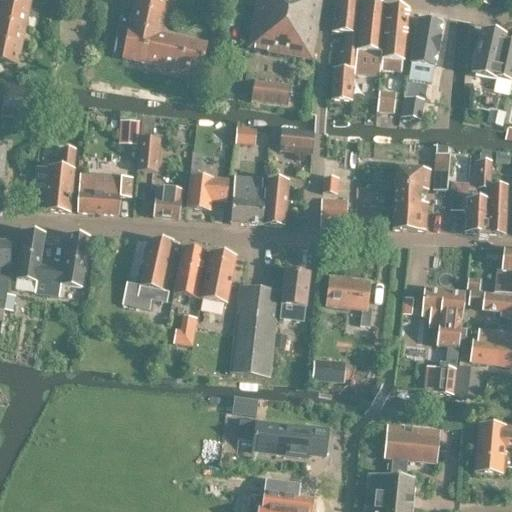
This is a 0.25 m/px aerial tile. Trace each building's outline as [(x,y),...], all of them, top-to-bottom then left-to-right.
[(30,0),(0,0),(0,2),(29,8),(30,0)] [(166,0),(134,0),(132,10),(163,17),(166,0)] [(312,61),(322,6),(323,0),(256,0),(247,49),(312,61)] [(342,0),(334,0),(331,33),(346,34),(344,53),(341,53),(339,70),(333,69),(331,101),(350,102),(352,87),(354,87),(354,79),(352,79),(359,3),(342,0)] [(29,8),(0,2),(0,22),(25,27),(29,8)] [(385,7),(361,3),(359,32),(354,76),(377,78),(385,7)] [(407,12),(387,7),(380,71),(400,73),(401,61),(402,61),(407,12)] [(148,33),(160,35),(163,17),(132,10),(129,29),(148,33)] [(442,25),(417,20),(409,65),(410,65),(408,81),(431,85),(433,69),(434,69),(436,56),(438,57),(441,38),(439,38),(442,25)] [(25,27),(0,22),(0,41),(21,46),(25,27)] [(142,64),(148,33),(129,29),(122,60),(142,64)] [(472,73),(471,74),(495,80),(495,79),(511,82),(511,45),(503,43),(505,37),(481,32),(477,51),(476,50),(475,54),(476,54),(473,64),(472,73)] [(167,37),(160,35),(148,33),(142,64),(160,68),(167,37)] [(179,72),(186,41),(167,37),(160,68),(179,72)] [(21,46),(0,41),(0,62),(17,66),(21,46)] [(186,41),(179,72),(199,76),(206,45),(186,41)] [(251,103),(286,107),(289,88),(254,84),(251,103)] [(378,112),(392,114),(395,94),(380,92),(378,112)] [(423,102),(404,99),(400,119),(419,122),(423,102)] [(490,112),(487,122),(502,125),(504,115),(490,112)] [(143,117),(142,140),(152,141),(154,118),(143,117)] [(169,136),(176,137),(177,126),(171,125),(169,136)] [(185,140),(193,140),(194,127),(186,126),(185,140)] [(237,131),(236,144),(253,145),(254,132),(237,131)] [(280,153),(311,155),(313,133),(282,131),(280,153)] [(102,158),(104,142),(83,140),(82,157),(102,158)] [(160,142),(152,141),(142,140),(140,140),(136,173),(155,176),(160,142)] [(43,213),(69,215),(73,172),(72,172),(74,152),(61,150),(58,170),(36,168),(32,203),(44,204),(43,213)] [(200,176),(203,156),(191,155),(189,175),(200,176)] [(435,156),(432,191),(445,192),(448,157),(435,156)] [(464,234),(484,235),(487,235),(489,187),(490,187),(491,162),(476,162),(475,185),(452,183),(450,212),(465,213),(464,234)] [(424,233),(424,231),(426,206),(419,205),(421,191),(427,192),(428,172),(396,170),(391,232),(424,233)] [(79,177),(77,214),(117,217),(119,199),(130,200),(131,180),(79,177)] [(209,212),(210,202),(225,204),(228,182),(212,181),(190,179),(186,210),(209,212)] [(232,200),(230,224),(262,227),(264,191),(261,191),(262,181),(234,179),(232,193),(233,193),(232,200)] [(323,179),(322,195),(336,196),(337,180),(323,179)] [(263,227),(283,228),(287,183),(268,181),(263,227)] [(506,187),(490,187),(489,187),(487,235),(504,236),(506,187)] [(156,190),(153,219),(178,222),(181,192),(156,190)] [(347,203),(320,202),(319,229),(346,231),(347,203)] [(33,295),(46,297),(51,269),(40,267),(44,236),(23,232),(16,281),(35,284),(33,295)] [(88,240),(68,236),(62,271),(51,269),(46,297),(58,299),(60,287),(80,291),(88,240)] [(0,322),(2,323),(3,304),(6,287),(10,243),(0,242),(0,322)] [(179,244),(149,242),(139,287),(126,284),(121,306),(148,311),(151,301),(166,304),(179,244)] [(189,299),(199,301),(202,286),(198,285),(205,253),(182,249),(175,282),(192,285),(189,299)] [(511,253),(504,252),(501,273),(507,274),(505,295),(511,296),(511,251),(511,253)] [(210,254),(200,301),(226,306),(235,259),(210,254)] [(304,309),(305,309),(309,276),(285,273),(281,307),(290,308),(289,322),(302,324),(304,309)] [(361,312),(359,327),(369,329),(371,309),(367,309),(370,283),(328,278),(325,308),(361,312)] [(479,290),(480,282),(467,280),(466,291),(473,291),(478,292),(479,290)] [(229,374),(268,379),(279,293),(239,288),(229,374)] [(424,290),(421,318),(429,319),(435,320),(434,330),(438,331),(436,348),(447,349),(446,364),(439,364),(439,369),(455,371),(456,356),(457,356),(464,295),(424,290)] [(464,295),(463,306),(467,307),(488,310),(488,309),(501,310),(501,311),(500,319),(511,320),(511,298),(499,297),(494,296),(473,293),(469,293),(469,296),(464,295)] [(15,297),(7,296),(4,311),(12,313),(15,297)] [(190,347),(195,321),(186,319),(181,345),(190,347)] [(488,332),(477,331),(476,343),(472,343),(469,364),(511,369),(511,334),(488,332)] [(311,381),(343,384),(345,364),(313,361),(311,381)] [(457,367),(452,400),(464,402),(469,369),(457,367)] [(439,369),(436,395),(452,397),(455,371),(439,369)] [(237,441),(254,443),(252,453),(307,461),(307,456),(324,458),(327,431),(310,428),(310,430),(256,423),(256,424),(239,422),(237,441)] [(511,428),(505,428),(477,426),(474,474),(501,476),(504,448),(511,448),(511,449),(511,452),(511,451),(511,428)] [(363,511),(410,511),(411,508),(412,498),(413,482),(414,480),(412,480),(396,479),(398,456),(435,460),(435,466),(439,432),(386,427),(383,460),(388,461),(386,478),(367,476),(363,511)] [(300,486),(265,482),(261,509),(258,508),(257,511),(311,511),(313,501),(298,499),(300,486)]
